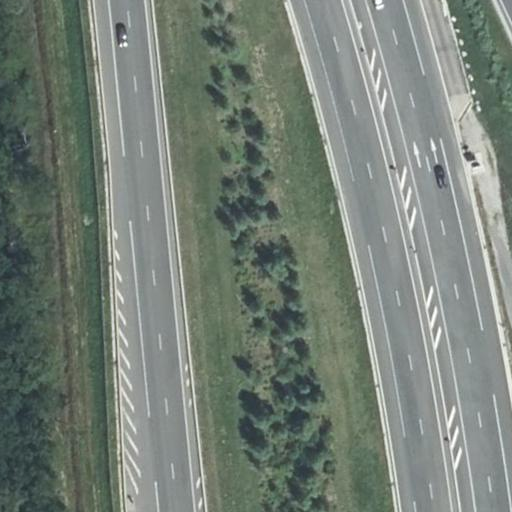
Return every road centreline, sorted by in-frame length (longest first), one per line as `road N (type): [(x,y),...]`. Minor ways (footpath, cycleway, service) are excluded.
road 1 (motorway): [(322,0),(383,230),(431,511)]
road 2 (motorway): [(491,511),(438,202),(384,0)]
road 3 (motorway): [(124,0),(175,511)]
